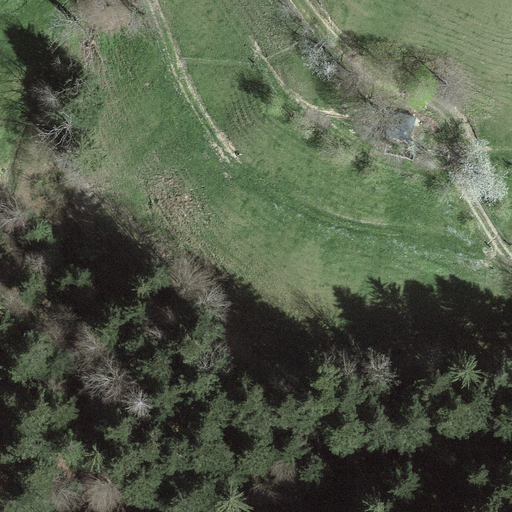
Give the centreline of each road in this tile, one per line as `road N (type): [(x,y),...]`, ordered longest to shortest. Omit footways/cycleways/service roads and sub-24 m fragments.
road 1 (track): [(0,307),(18,239),(40,198),(58,189),(97,205),(171,264),(257,355),(321,367),(415,353),(511,356)]
road 2 (track): [(298,106),(267,96),(239,105),(221,128),(225,154),(290,199),(511,268)]
